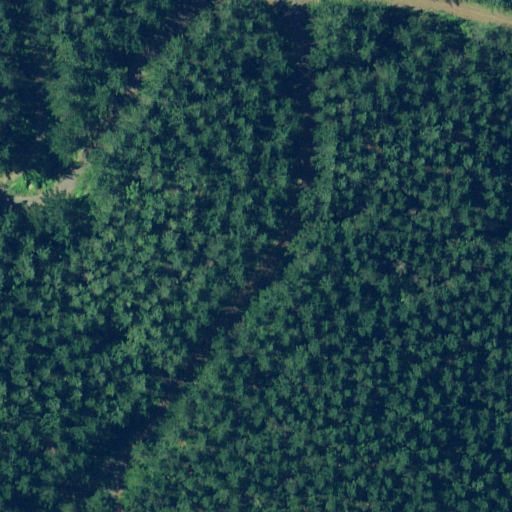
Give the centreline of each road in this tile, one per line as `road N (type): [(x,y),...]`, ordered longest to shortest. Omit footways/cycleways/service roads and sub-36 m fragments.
road 1 (track): [(283,0),(302,188),(272,253),(132,449),(113,495),(116,511)]
road 2 (track): [(0,204),(39,204),(73,177),(164,31),(218,0)]
road 3 (track): [(511,22),(444,7),(344,0)]
